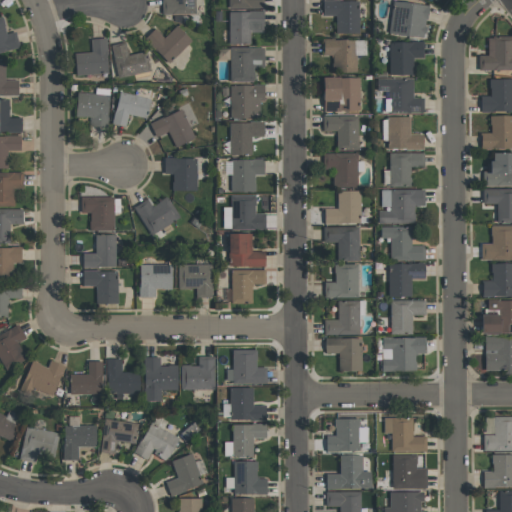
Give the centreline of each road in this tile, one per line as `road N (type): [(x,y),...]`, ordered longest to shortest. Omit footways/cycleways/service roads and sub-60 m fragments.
road 1 (residential): [(454,511),(456,25),(484,0)]
road 2 (residential): [(294,511),(290,0)]
road 3 (residential): [(53,329),(50,51),(34,0)]
road 4 (residential): [(293,327),(53,329)]
road 5 (residential): [(511,396),(295,394)]
road 6 (residential): [(128,500),(0,487)]
